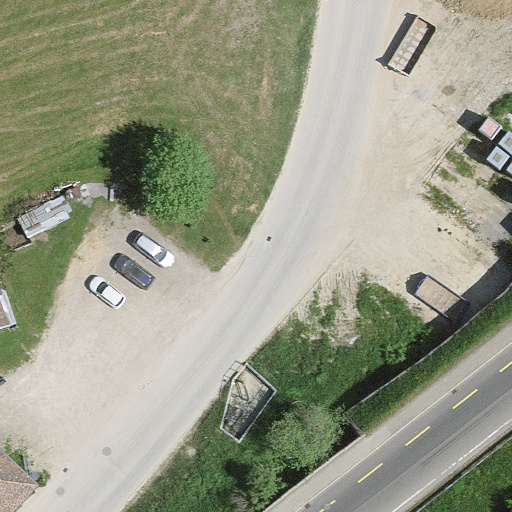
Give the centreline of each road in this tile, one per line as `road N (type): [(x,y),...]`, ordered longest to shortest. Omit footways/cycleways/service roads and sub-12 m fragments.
road 1 (unclassified): [(58,511),(221,331),(296,217),(331,81),(339,0)]
road 2 (primary): [(511,385),(353,511)]
